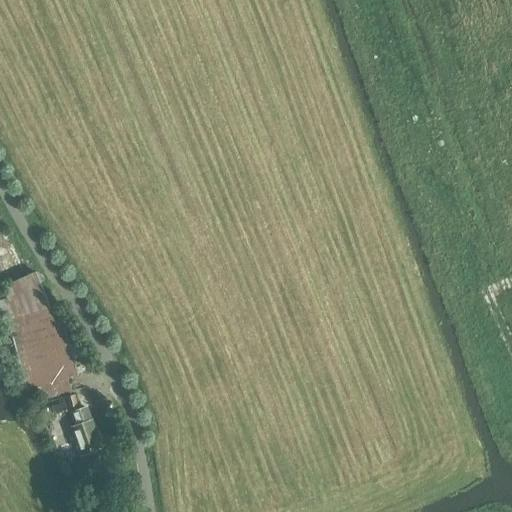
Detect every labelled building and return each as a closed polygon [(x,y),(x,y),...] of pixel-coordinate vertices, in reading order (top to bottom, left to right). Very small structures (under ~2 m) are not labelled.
[(0,219),(0,322),(7,320),(30,404),(72,393),(68,381),(78,378),(77,375),(90,371),(81,342),(69,345),(58,306),(49,308),(35,272),(27,276),(0,219)] [(66,399),(69,408),(76,405),(72,397),(66,399)] [(49,408),(53,417),(67,412),(64,403),(49,408)] [(74,428),(73,428),(71,429),(80,455),(101,447),(91,421),(86,408),(70,415),(74,428)] [(86,464),(77,467),(80,478),(90,475),(86,464)]
